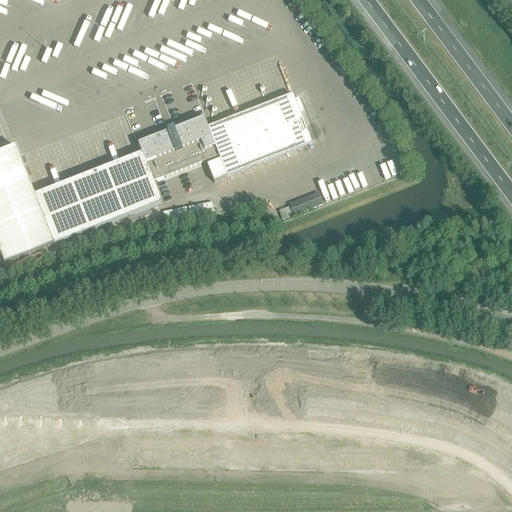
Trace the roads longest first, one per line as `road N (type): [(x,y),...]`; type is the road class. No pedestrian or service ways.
road 1 (unclassified): [(511,320),(366,289),(243,287),(151,300),(0,351)]
road 2 (track): [(511,356),(366,323),(156,320),(151,300)]
road 3 (unknown): [(9,95),(31,125),(51,130),(283,27)]
road 4 (unknown): [(283,27),(335,105),(336,143),(291,172),(172,197)]
road 5 (residential): [(351,448),(216,437),(91,453)]
road 6 (unknown): [(9,95),(247,0)]
road 7 (motorway): [(368,0),(511,193)]
road 8 (residential): [(351,448),(418,444),(462,457),(511,494)]
road 9 (motorway): [(511,125),(418,0)]
